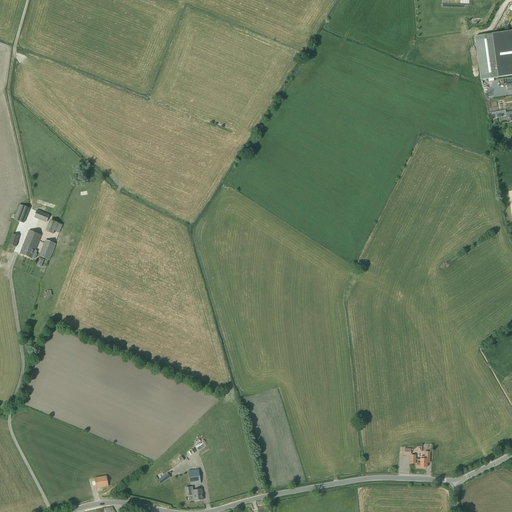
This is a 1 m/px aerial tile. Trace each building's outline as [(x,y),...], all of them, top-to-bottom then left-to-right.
[(499,78),(511,76),(511,31),(475,37),(481,81),(499,78)] [(19,204),(13,219),(23,223),(29,208),(19,204)] [(46,223),(49,215),(37,210),(34,218),(46,223)] [(32,259),(41,236),(29,231),(20,254),(32,259)] [(16,247),(19,236),(13,234),(10,245),(16,247)] [(39,256),(49,260),(56,244),(45,240),(39,256)] [(430,460),(430,452),(424,452),(424,457),(421,457),(421,459),(420,459),(420,463),(417,463),(416,468),(426,468),(426,460),(430,460)] [(199,470),(189,472),(190,480),(194,479),(194,484),(200,483),(199,470)] [(161,484),(169,478),(166,474),(158,480),(161,484)] [(97,488),(108,486),(106,477),(95,479),(97,488)] [(194,501),(203,500),(201,490),(193,491),(192,487),(186,488),(187,496),(191,495),(193,494),(194,501)]
